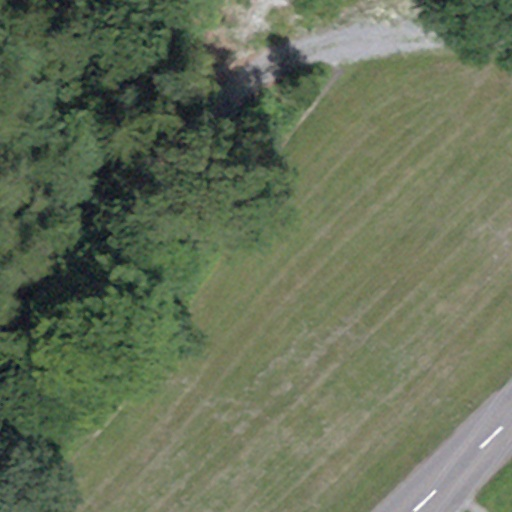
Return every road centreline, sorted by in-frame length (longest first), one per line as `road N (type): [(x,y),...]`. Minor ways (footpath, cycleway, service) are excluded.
road 1 (track): [(511,33),(372,40),(284,69),(218,116),(70,327),(0,359)]
road 2 (tertiary): [(511,415),(407,511)]
